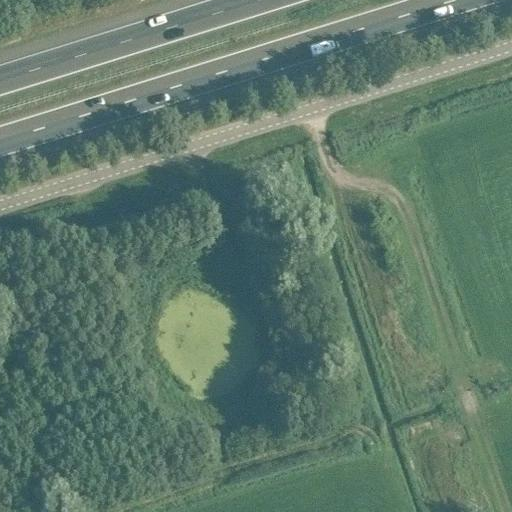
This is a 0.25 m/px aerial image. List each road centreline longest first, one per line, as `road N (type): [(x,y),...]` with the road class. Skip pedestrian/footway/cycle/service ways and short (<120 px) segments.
road 1 (motorway): [(0,141),(454,0)]
road 2 (unclassified): [(0,205),(287,115)]
road 3 (motorway): [(252,0),(0,78)]
road 4 (unclassified): [(511,45),(287,115)]
